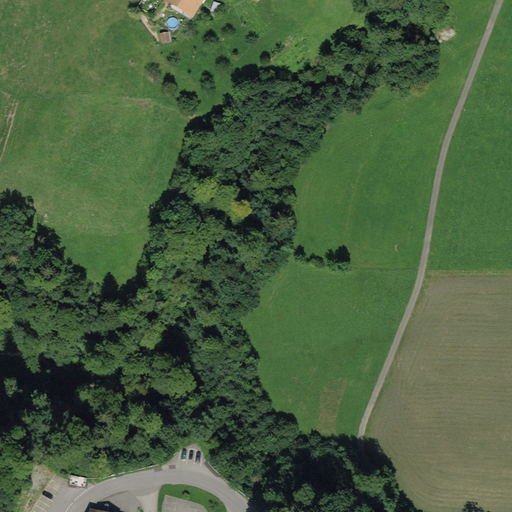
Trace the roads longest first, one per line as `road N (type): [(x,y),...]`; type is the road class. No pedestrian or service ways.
road 1 (track): [(501,0),(445,149),(416,277),(363,407),(361,435),(382,494),(377,511)]
road 2 (residential): [(73,511),(90,493),(177,472),(210,482),(247,511)]
